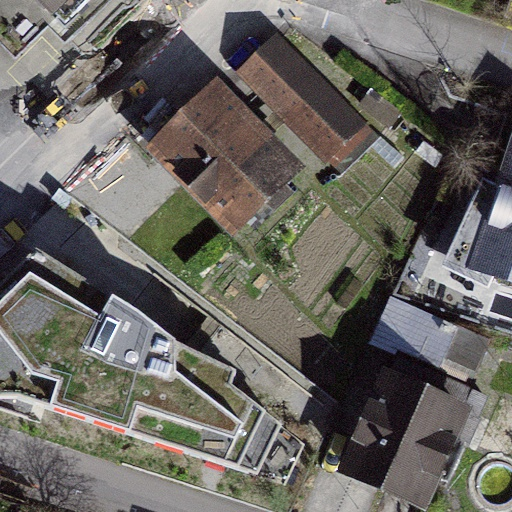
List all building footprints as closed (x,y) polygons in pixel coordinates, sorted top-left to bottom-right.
[(116,0),(29,0),(69,44),(116,0)] [(282,49),(245,84),(328,171),(365,136),(282,49)] [(217,99),(161,154),(245,238),(301,182),(217,99)] [(511,147),(509,146),(460,272),(511,291),(511,147)] [(306,449),(37,252),(0,286),(0,397),(16,397),(288,488),(306,449)] [(428,511),(467,417),(384,384),(342,486),(407,511),(428,511)]
